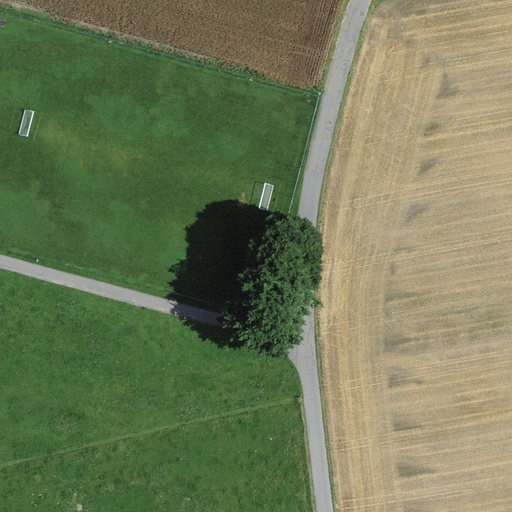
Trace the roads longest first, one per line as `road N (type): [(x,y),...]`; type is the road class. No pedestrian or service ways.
road 1 (unclassified): [(304,343),(309,201),(361,0)]
road 2 (unclassified): [(0,260),(304,343)]
road 3 (unclassified): [(324,511),(304,343)]
